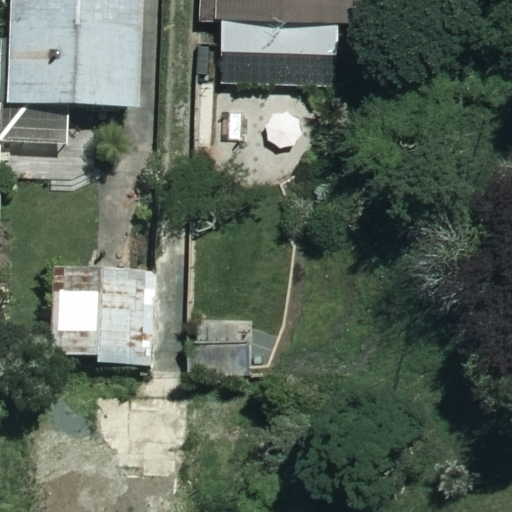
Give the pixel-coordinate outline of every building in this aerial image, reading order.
[(134,0),(4,0),(1,148),(61,150),(62,118),(131,120),(134,0)] [(355,0),(201,0),(202,22),(223,22),(223,54),(355,54),(355,0)] [(138,278),(51,275),(47,366),(135,369),(138,278)] [(238,334),(190,338),(193,379),(241,375),(238,334)] [(273,511),(274,481),(112,480),(112,511),(273,511)]
